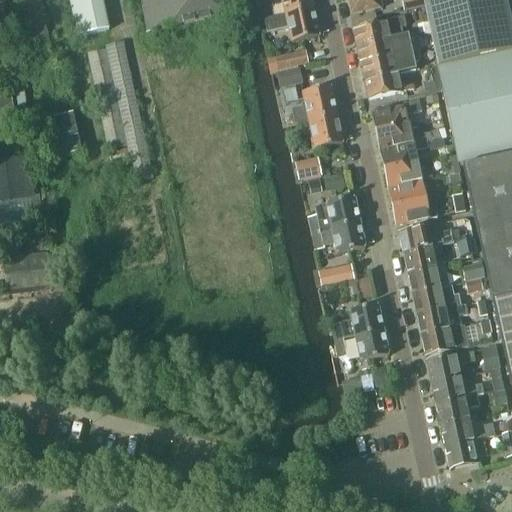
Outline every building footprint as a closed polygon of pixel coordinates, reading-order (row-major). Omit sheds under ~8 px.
[(31,56),(49,52),(39,0),(19,0),(31,56)] [(100,0),(67,0),(77,39),(108,32),(100,0)] [(138,0),(147,36),(241,15),(242,15),(238,0),(138,0)] [(278,0),(282,17),(312,11),(309,0),(278,0)] [(346,0),(350,18),(381,11),(378,0),(346,0)] [(400,0),(403,13),(416,11),(420,10),(424,9),(422,0),(400,0)] [(424,9),(426,18),(437,68),(511,51),(511,38),(503,0),(422,0),(424,9)] [(289,47),(318,40),(312,11),(282,17),(262,22),(265,34),(285,30),(289,47)] [(352,32),(356,50),(407,39),(407,38),(403,39),(401,30),(405,29),(403,19),(385,23),(386,25),(352,32)] [(356,50),(360,67),(416,55),(416,54),(411,55),(407,39),(356,50)] [(107,155),(113,184),(114,189),(147,182),(118,46),(105,49),(105,52),(86,56),(106,153),(125,149),(126,151),(107,155)] [(435,69),(446,120),(456,166),(511,153),(511,51),(437,68),(437,69),(435,69)] [(31,56),(35,72),(52,68),(49,52),(31,56)] [(308,66),(305,53),(274,60),(277,72),(308,66)] [(364,84),(398,77),(415,73),(413,66),(419,64),(416,55),(360,67),(364,84)] [(302,86),(299,70),(276,75),(279,91),(302,86)] [(364,84),(368,102),(413,92),(411,84),(400,87),(398,77),(364,84)] [(302,109),(290,112),(294,127),(306,125),(335,118),(329,90),(299,96),(302,109)] [(0,125),(14,125),(12,101),(0,101),(0,125)] [(371,117),(370,117),(374,136),(417,127),(416,124),(408,126),(406,117),(421,114),(418,104),(403,107),(404,110),(373,116),(371,117)] [(27,115),(17,117),(18,126),(28,125),(27,115)] [(46,122),(40,123),(48,162),(81,154),(72,116),(46,122)] [(335,118),(306,125),(312,154),(342,147),(335,118)] [(417,127),(374,136),(377,148),(378,154),(426,144),(440,141),(438,133),(429,135),(411,139),(409,131),(417,129),(417,127)] [(435,143),(428,145),(429,153),(437,151),(435,143)] [(426,144),(378,154),(382,173),(416,165),(414,153),(427,150),(426,144)] [(446,160),(448,173),(455,172),(453,159),(446,160)] [(511,159),(462,171),(496,325),(511,395),(511,159)] [(298,183),(322,178),(318,160),(294,166),(298,183)] [(29,161),(0,164),(0,206),(34,202),(29,161)] [(416,165),(382,173),(386,192),(430,182),(432,182),(430,174),(419,177),(416,165)] [(323,182),(326,195),(344,191),(342,177),(323,182)] [(430,182),(386,192),(390,210),(425,203),(422,191),(431,189),(430,182)] [(451,199),(455,217),(465,214),(460,196),(451,199)] [(315,218),(307,220),(306,220),(310,237),(359,226),(353,201),(313,209),(315,218)] [(425,203),(390,210),(394,229),(396,229),(429,222),(429,221),(437,219),(435,213),(427,214),(425,203)] [(460,244),(463,258),(476,255),(469,223),(464,221),(460,222),(464,243),(460,244)] [(313,253),(314,253),(323,251),(323,250),(333,248),(335,258),(364,251),(359,226),(310,237),(313,253)] [(398,236),(402,257),(434,250),(435,251),(440,250),(439,249),(455,246),(452,233),(439,236),(437,227),(426,230),(398,236)] [(402,257),(406,277),(444,269),(443,264),(434,266),(433,259),(441,257),(440,250),(435,251),(434,250),(402,257)] [(1,261),(4,284),(5,298),(51,293),(47,256),(1,261)] [(464,284),(484,280),(481,266),(461,270),(464,284)] [(406,277),(411,298),(439,291),(436,276),(445,274),(444,269),(406,277)] [(354,283),(347,284),(350,298),(359,297),(360,302),(371,300),(367,281),(354,283)] [(465,285),(467,296),(482,293),(480,282),(465,285)] [(411,298),(415,318),(451,310),(447,290),(439,291),(411,298)] [(479,320),(486,319),(483,304),(476,305),(479,320)] [(415,318),(419,339),(463,329),(463,328),(460,329),(458,320),(467,318),(465,307),(451,310),(415,318)] [(349,324),(330,328),(329,328),(333,344),(342,342),(353,340),(382,333),(376,308),(347,314),(349,324)] [(476,333),(489,331),(488,324),(487,324),(475,327),(476,333)] [(424,359),(467,350),(463,329),(419,339),(424,359)] [(358,365),(388,359),(382,333),(353,340),(358,365)] [(336,361),(337,360),(346,359),(342,342),(333,344),(336,361)] [(480,353),(484,375),(498,372),(499,372),(494,349),(480,352),(480,353)] [(425,365),(430,386),(459,380),(457,368),(474,364),(472,354),(425,365)] [(491,381),(494,395),(503,393),(499,379),(491,381)] [(430,386),(434,407),(475,398),(482,397),(480,387),(462,391),(459,380),(430,386)] [(347,399),(363,396),(359,381),(341,385),(345,400),(347,399)] [(492,395),(494,409),(506,407),(502,393),(492,395)] [(434,407),(439,429),(468,422),(468,424),(472,424),(472,419),(468,420),(466,411),(478,408),(475,398),(434,407)] [(448,472),(476,466),(478,466),(473,444),(493,440),(491,427),(470,432),(468,424),(468,422),(439,429),(448,472)] [(505,461),(511,459),(511,434),(500,438),(505,461)]
